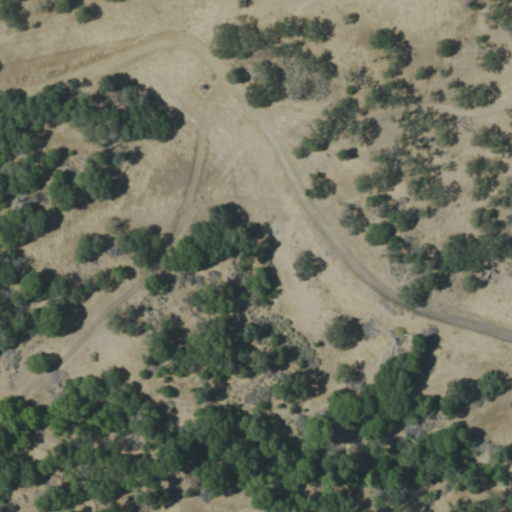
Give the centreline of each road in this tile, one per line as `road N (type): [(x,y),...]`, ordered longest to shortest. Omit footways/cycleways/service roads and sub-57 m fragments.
road 1 (track): [(0,98),(34,94),(144,48),(190,48),(260,121),(349,266),(388,298),(511,338)]
road 2 (track): [(88,511),(80,463),(16,418),(22,393),(169,252),(218,71)]
road 3 (track): [(255,115),(364,124),(404,111),(471,114),(511,100)]
